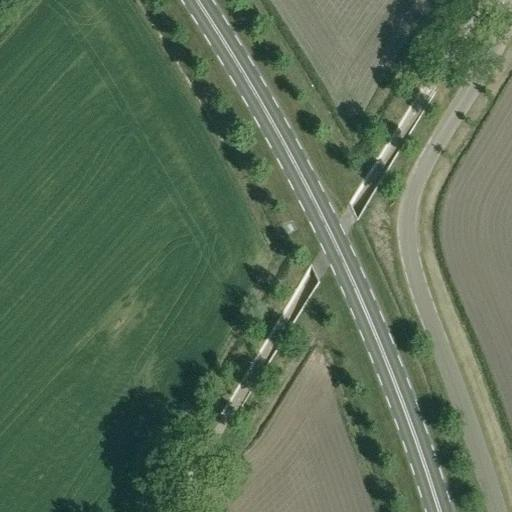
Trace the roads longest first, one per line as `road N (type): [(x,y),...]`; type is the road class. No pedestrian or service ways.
road 1 (primary): [(195,0),(270,120),(346,269),(439,511)]
road 2 (unclassified): [(511,3),(490,57),(423,167),(406,223),(419,292),(497,511)]
